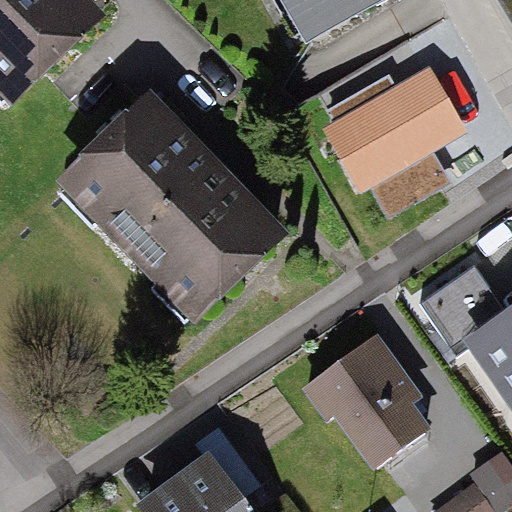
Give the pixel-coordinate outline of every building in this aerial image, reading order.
[(93,19),(73,0),(0,0),(0,77),(17,95),(93,19)] [(281,0),(305,41),(379,0),(281,0)] [(422,67),(316,124),(354,195),(460,139),(422,67)] [(147,103),(66,181),(199,319),(280,241),(147,103)] [(459,283),(419,310),(454,361),(467,352),(494,334),(459,283)] [(511,321),(494,334),(467,352),(511,418),(511,321)] [(369,346),(296,398),(355,480),(427,429),(369,346)] [(239,511),(209,466),(139,511),(239,511)]
